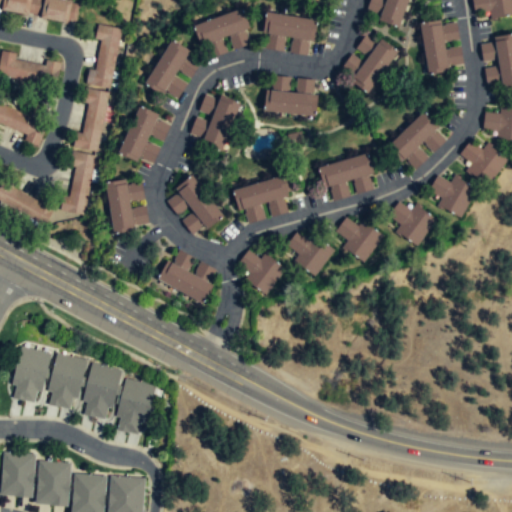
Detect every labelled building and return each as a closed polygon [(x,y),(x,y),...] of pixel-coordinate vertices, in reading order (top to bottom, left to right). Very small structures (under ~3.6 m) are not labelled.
[(0,0),(0,9),(76,23),(79,3),(62,0),(0,0)] [(400,26),(408,0),(369,0),(365,15),(400,26)] [(511,0),(472,0),(473,11),(487,9),(487,18),(511,14),(511,0)] [(243,8),(193,28),(201,47),(250,28),(243,8)] [(317,20),(267,13),(262,49),(286,52),(286,53),(306,55),(308,41),(314,42),(317,20)] [(425,73),(463,67),(460,43),(459,43),(455,18),(418,24),(425,73)] [(121,29),(98,24),(94,38),(100,39),(95,71),(87,69),(84,83),(109,88),(121,29)] [(398,50),(365,31),(352,52),(351,52),(338,74),(371,94),(398,50)] [(511,33),(492,36),(492,42),(481,43),(486,89),(511,86),(511,33)] [(247,43),(243,36),(231,42),(235,49),(247,43)] [(144,84),(176,103),(201,60),(169,41),(144,84)] [(0,73),(55,87),(60,62),(45,59),(45,65),(14,59),(16,53),(1,50),(0,55),(0,73)] [(293,78),(268,76),(266,114),(316,117),(317,79),(293,78)] [(108,92),(91,88),(85,88),(82,102),(87,103),(81,134),(74,133),(71,146),(96,151),(108,92)] [(238,105),(205,93),(197,116),(196,115),(188,137),(223,149),(238,105)] [(0,102),(0,121),(26,134),(24,139),(37,146),(46,123),(0,102)] [(511,142),(511,104),(500,104),(499,114),(483,113),(482,131),(498,131),(497,141),(511,142)] [(161,145),(170,121),(136,108),(119,154),(150,167),(159,144),(161,145)] [(421,111),(386,146),(412,172),(447,137),(421,111)] [(471,137),(458,156),(469,164),(465,170),(489,186),(505,160),(471,137)] [(95,155),(78,152),(73,151),(70,165),(75,166),(69,197),(62,196),(59,209),(83,214),(95,155)] [(332,199),(348,195),(346,185),(353,183),(355,193),(370,189),(367,176),(373,175),(368,155),(317,168),(323,189),(329,188),(332,199)] [(194,176),(173,189),(177,194),(168,200),(191,233),(223,214),(194,176)] [(233,190),(242,224),(264,218),(261,206),(267,204),(270,215),(290,210),(281,177),(233,190)] [(440,198),(437,206),(462,218),(476,188),(453,177),(450,184),(435,177),(428,192),(440,198)] [(112,235),(135,232),(134,226),(146,224),(144,204),(143,204),(140,181),(105,186),(112,235)] [(0,204),(44,224),(52,207),(0,183),(0,204)] [(419,246),(434,220),(402,202),(387,228),(419,246)] [(362,219),(356,227),(346,219),(336,232),(347,240),(342,246),(363,262),(383,235),(362,219)] [(334,252),(314,234),(308,241),(297,232),(282,248),(312,275),(334,252)] [(217,270),(173,250),(158,283),(202,303),(217,270)] [(259,259),(247,251),(237,270),(265,294),(284,267),(264,253),(259,259)] [(39,403),(48,352),(18,346),(8,397),(39,403)] [(55,353),(43,404),(73,411),(84,360),(55,353)] [(78,414),(108,420),(119,370),(89,363),(78,414)] [(142,436),(152,386),(124,380),(113,430),(142,436)] [(0,474),(0,497),(34,499),(34,504),(67,506),(69,462),(35,460),(35,454),(1,452),(0,474)] [(70,511),(103,511),(105,474),(72,472),(70,511)] [(142,511),(144,478),(108,476),(106,511),(142,511)]
